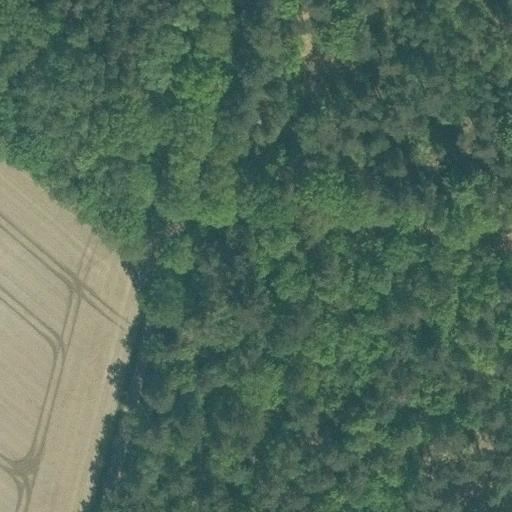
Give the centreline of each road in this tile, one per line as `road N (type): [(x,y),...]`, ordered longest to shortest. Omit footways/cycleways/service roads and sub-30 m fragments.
road 1 (track): [(179,206),(511,235)]
road 2 (unclassified): [(176,215),(99,511)]
road 3 (track): [(235,0),(176,215)]
